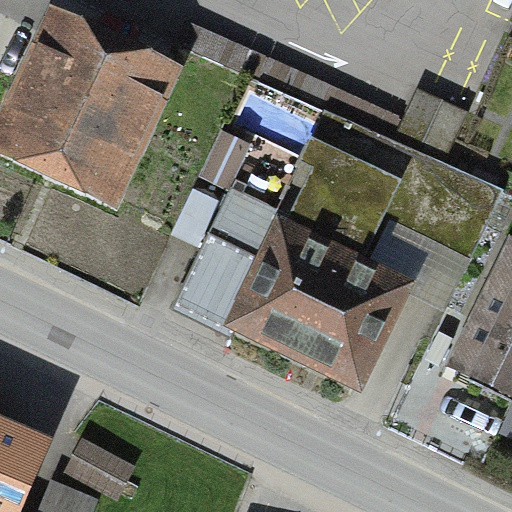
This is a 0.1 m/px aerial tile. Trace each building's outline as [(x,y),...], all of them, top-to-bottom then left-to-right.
[(165,75),(62,27),(8,143),(111,191),(165,75)] [(394,142),(446,165),(470,113),(419,89),(394,142)] [(340,118),(293,217),(233,189),(182,295),(358,381),(402,291),(360,270),(388,211),(476,253),(506,192),(446,165),(394,142),(340,118)] [(480,367),(473,381),(511,399),(511,267),(467,360),(480,367)] [(5,511),(33,448),(0,433),(0,511),(5,511)] [(86,444),(71,473),(119,497),(133,469),(86,444)]
